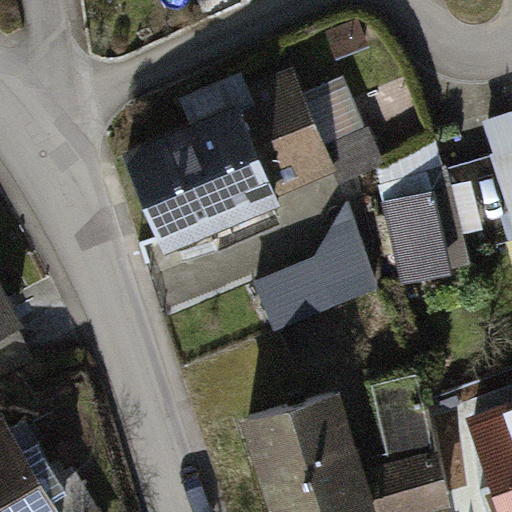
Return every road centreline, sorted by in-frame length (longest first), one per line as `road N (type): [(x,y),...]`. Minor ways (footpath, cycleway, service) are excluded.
road 1 (residential): [(34,119),(191,511)]
road 2 (residential): [(49,0),(51,58),(34,119)]
